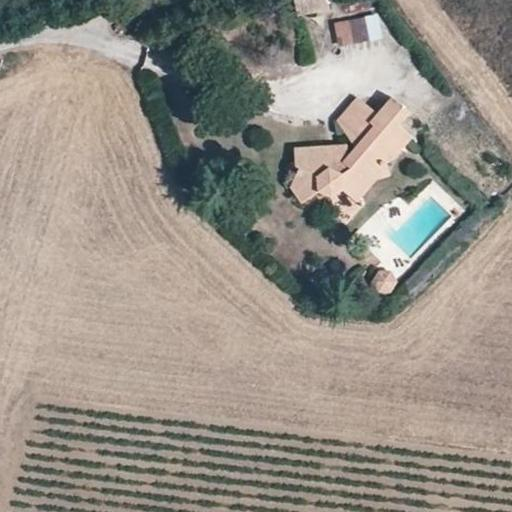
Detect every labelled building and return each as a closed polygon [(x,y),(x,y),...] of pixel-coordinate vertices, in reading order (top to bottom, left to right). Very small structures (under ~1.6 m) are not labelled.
[(294,0),(297,15),(330,10),(328,0),(294,0)] [(334,23),(339,48),(383,39),(378,14),(334,23)] [(357,138),(350,147),(331,150),(330,141),(296,147),(298,163),(303,164),(294,182),(308,199),(324,187),(335,194),(345,185),(359,195),(379,171),(395,164),(390,156),(413,125),(398,114),(408,101),(391,89),(377,105),(356,90),(338,114),(357,138)] [(350,147),(349,137),(330,141),(331,150),(350,147)] [(385,268),(370,282),(385,297),(399,283),(385,268)]
